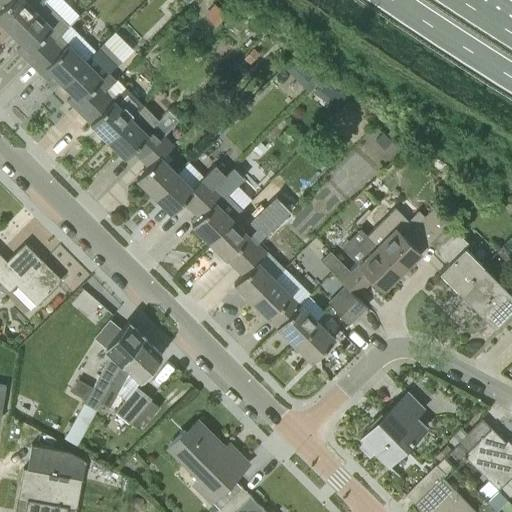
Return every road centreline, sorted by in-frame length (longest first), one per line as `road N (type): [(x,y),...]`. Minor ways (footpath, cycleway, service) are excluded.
road 1 (residential): [(0,137),(297,434)]
road 2 (unclassified): [(511,398),(401,347),(380,355),(297,434)]
road 3 (trunk): [(392,0),(511,77)]
